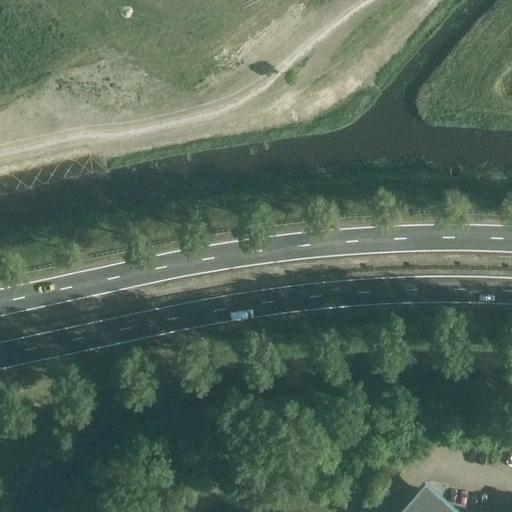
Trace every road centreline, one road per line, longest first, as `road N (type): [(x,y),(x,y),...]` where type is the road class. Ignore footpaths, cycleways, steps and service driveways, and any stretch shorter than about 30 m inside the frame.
road 1 (trunk): [(0,351),(219,307),(394,283),(511,285)]
road 2 (trunk): [(511,244),(307,246),(0,305)]
